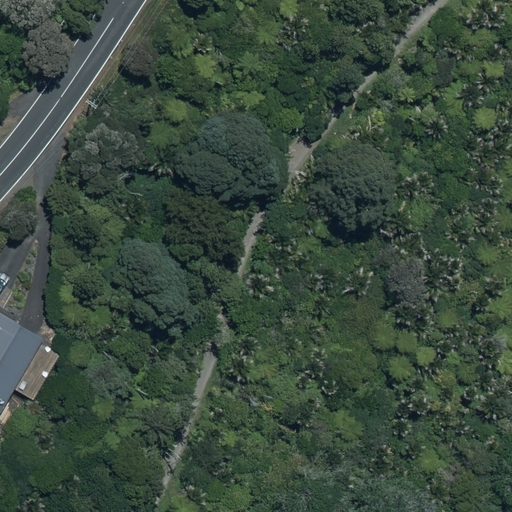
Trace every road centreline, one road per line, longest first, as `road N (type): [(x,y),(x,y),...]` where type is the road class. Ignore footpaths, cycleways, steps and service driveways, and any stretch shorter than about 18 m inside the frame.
road 1 (track): [(144,511),(198,361),(224,242),(323,110),(442,0)]
road 2 (tertiary): [(126,0),(0,170)]
